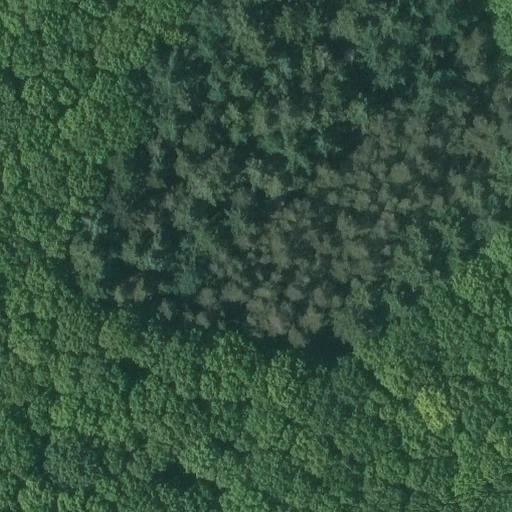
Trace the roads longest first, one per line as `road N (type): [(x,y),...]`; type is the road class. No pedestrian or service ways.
road 1 (track): [(0,235),(334,372)]
road 2 (track): [(334,372),(511,198)]
road 3 (track): [(334,372),(188,511)]
road 4 (track): [(334,372),(511,446)]
